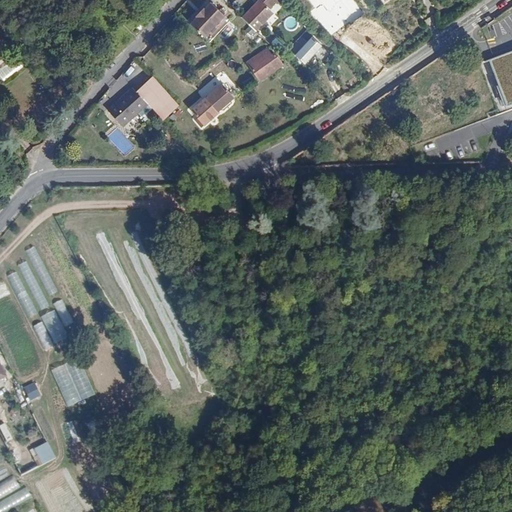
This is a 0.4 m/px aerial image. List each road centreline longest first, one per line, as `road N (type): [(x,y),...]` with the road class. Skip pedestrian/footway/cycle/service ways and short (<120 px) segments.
road 1 (tertiary): [(242,167),(291,145),(507,0)]
road 2 (track): [(230,169),(243,203),(54,208),(0,259)]
road 3 (unclassified): [(511,166),(270,178),(242,167)]
road 4 (residential): [(178,0),(48,148),(42,179)]
road 5 (tertiary): [(42,179),(242,167)]
